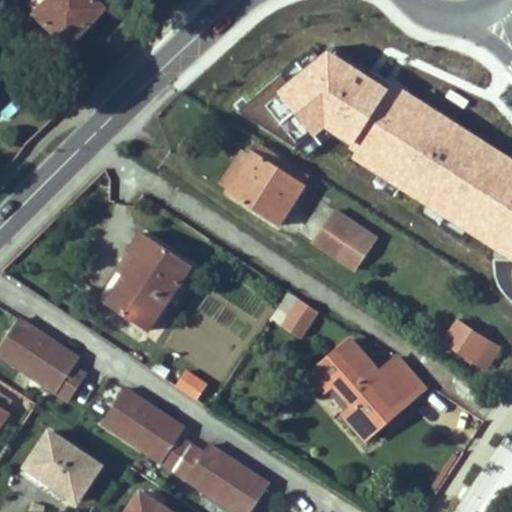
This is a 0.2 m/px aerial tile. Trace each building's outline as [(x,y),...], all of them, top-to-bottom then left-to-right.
[(94,0),(48,0),(36,13),(68,45),(103,8),(94,0)] [(252,95),(240,115),(408,218),(421,197),(413,186),(439,167),(468,185),(454,207),(464,220),(458,217),(440,230),(481,255),(511,204),(511,163),(467,136),(449,111),(464,88),(424,116),(420,122),(397,90),(324,45),(252,95)] [(494,94),(505,110),(511,105),(511,94),(506,86),(494,94)] [(475,106),(464,118),(483,136),(494,124),(475,106)] [(227,192),(278,224),(309,176),(259,143),(252,155),(229,189),(227,192)] [(229,189),(252,155),(241,148),(219,182),(229,189)] [(314,241),(338,258),(349,244),(350,245),(363,228),(336,208),(314,241)] [(106,302),(147,329),(190,264),(141,232),(127,253),(135,258),(125,274),(106,302)] [(135,258),(127,253),(117,269),(125,274),(135,258)] [(317,308),(301,298),(282,327),(298,337),(317,308)] [(0,347),(0,354),(69,400),(86,374),(74,365),(79,357),(19,319),(0,347)] [(443,343),(474,362),(488,339),(458,320),(443,343)] [(310,374),(325,391),(332,385),(339,379),(358,401),(351,407),(344,413),(360,432),(399,398),(405,404),(424,388),(397,356),(378,372),(351,339),(310,374)] [(485,369),(499,347),(488,339),(474,362),(485,369)] [(339,379),(332,385),(351,407),(358,401),(339,379)] [(103,421),(239,511),(250,511),(269,483),(210,444),(204,452),(179,435),(184,427),(125,388),(103,421)] [(12,400),(0,392),(0,407),(5,411),(12,400)] [(405,404),(399,398),(360,432),(366,439),(405,404)] [(100,464),(50,430),(28,463),(56,482),(54,484),(76,500),(100,464)] [(171,511),(141,492),(127,511),(171,511)]
